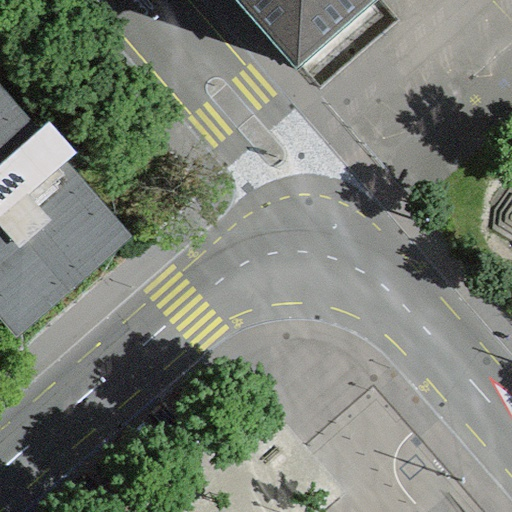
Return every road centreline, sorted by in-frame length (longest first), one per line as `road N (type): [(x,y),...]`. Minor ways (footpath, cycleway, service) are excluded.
road 1 (residential): [(314,258),(240,266),(178,311),(0,471)]
road 2 (residential): [(140,0),(291,180),(314,258)]
road 3 (tertiary): [(314,258),(380,283),(511,435)]
